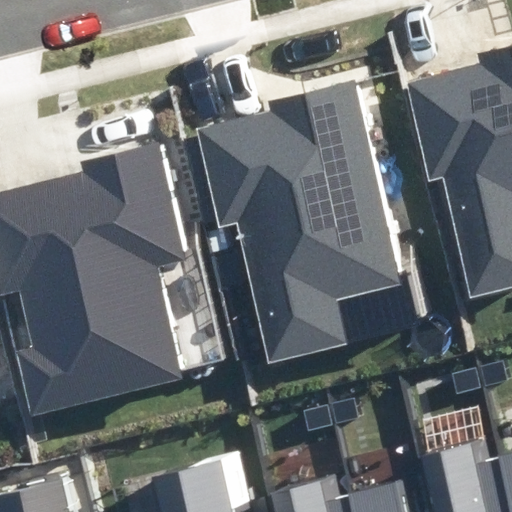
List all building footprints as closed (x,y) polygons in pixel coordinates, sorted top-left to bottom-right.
[(511,47),(483,54),(485,64),(408,83),(432,181),(444,178),(473,295),(511,285),(511,47)] [(273,113),(198,131),(221,225),(237,221),(272,361),(348,343),(337,300),(399,285),(349,83),(270,102),(273,113)] [(85,174),(0,194),(0,285),(2,293),(19,289),(33,347),(16,351),(32,414),(181,377),(154,265),(181,259),(153,144),(81,161),(85,174)] [(498,438),(429,455),(443,511),(511,511),(511,497),(502,458),(498,438)] [(511,455),(502,458),(511,497),(511,455)] [(233,511),(221,462),(154,478),(162,511),(233,511)] [(348,475),(277,492),(282,511),(356,511),(353,496),(348,475)] [(66,511),(59,480),(0,493),(0,511),(66,511)] [(424,511),(416,480),(353,496),(356,511),(424,511)]
